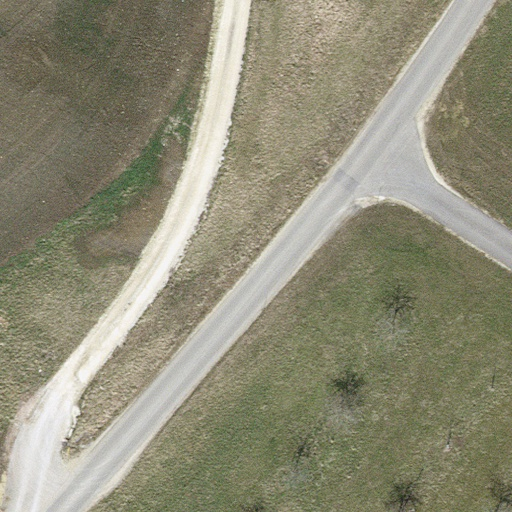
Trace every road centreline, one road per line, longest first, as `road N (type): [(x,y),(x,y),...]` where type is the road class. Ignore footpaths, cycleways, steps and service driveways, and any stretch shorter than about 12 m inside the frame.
road 1 (unclassified): [(477,0),(369,152),(59,511)]
road 2 (track): [(511,242),(369,152)]
